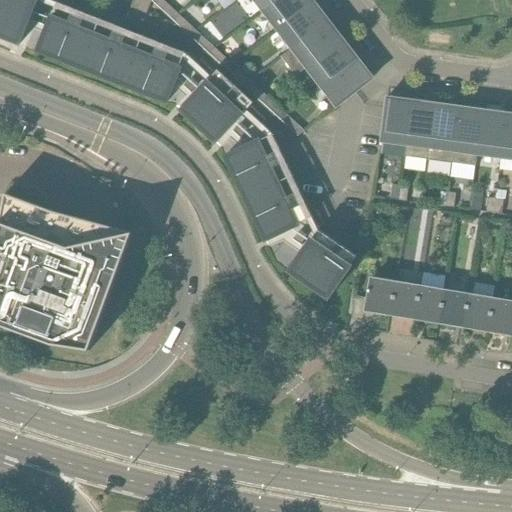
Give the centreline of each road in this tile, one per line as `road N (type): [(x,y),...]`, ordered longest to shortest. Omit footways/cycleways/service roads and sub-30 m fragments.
road 1 (primary): [(511,497),(412,467),(330,421),(262,344),(216,234),(181,175),(147,145),(0,85)]
road 2 (residential): [(511,381),(377,359),(311,329),(258,275),(220,194),(179,142),(0,62)]
road 3 (primary): [(0,110),(134,164),(180,216),(195,259),(183,326),(139,382),(92,401),(0,393)]
road 4 (primary): [(511,508),(208,464),(0,406)]
road 5 (primary): [(0,442),(148,486),(276,511)]
road 6 (residential): [(359,0),(413,64),(511,77)]
